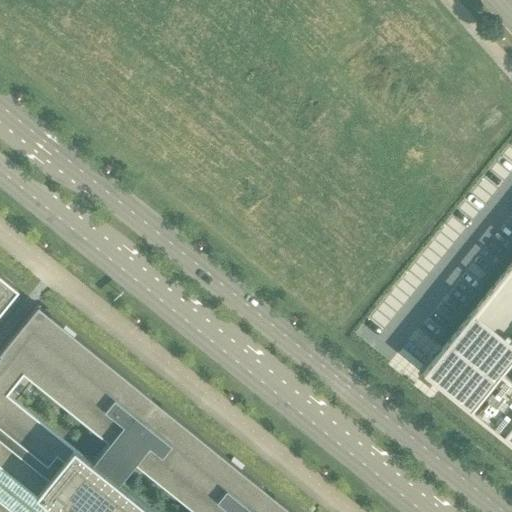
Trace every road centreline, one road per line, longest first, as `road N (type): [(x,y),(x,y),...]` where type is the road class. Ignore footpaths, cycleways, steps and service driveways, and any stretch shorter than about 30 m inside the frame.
road 1 (secondary): [(501,511),(0,108)]
road 2 (secondary): [(0,175),(418,511)]
